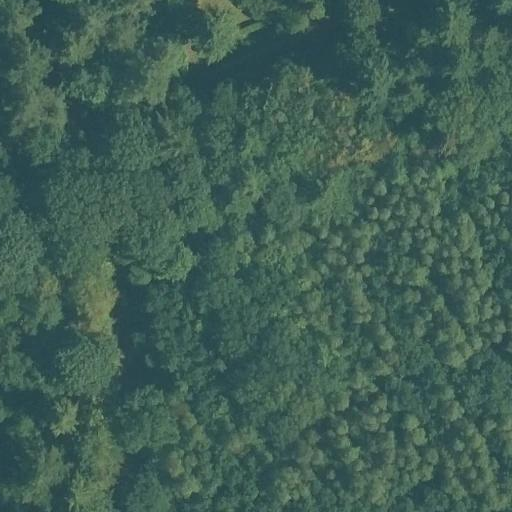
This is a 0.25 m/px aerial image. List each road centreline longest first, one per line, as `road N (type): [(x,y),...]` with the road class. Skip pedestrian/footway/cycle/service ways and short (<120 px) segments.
road 1 (track): [(115,511),(123,345),(112,234),(86,130)]
road 2 (track): [(402,0),(86,130)]
road 3 (track): [(86,130),(28,0)]
